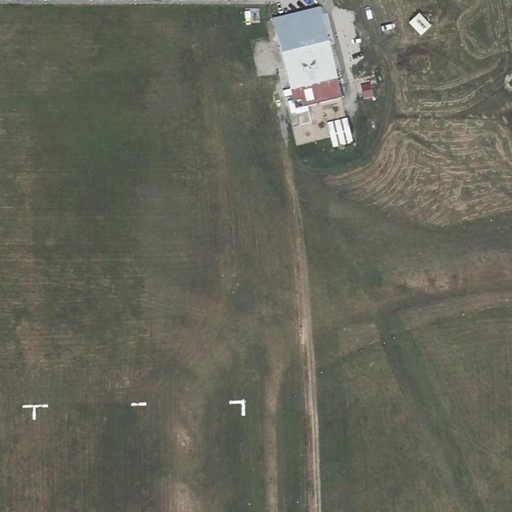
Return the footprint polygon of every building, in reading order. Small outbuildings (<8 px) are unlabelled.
[(272,21),(295,108),(341,96),(319,9),(296,15),(272,21)] [(430,25),(418,12),(407,22),(420,35),(430,25)] [(382,83),(379,68),(373,69),(376,84),(382,83)] [(511,75),(503,76),(504,106),(511,106),(511,75)] [(373,98),(370,83),(359,85),(363,100),(373,98)]
